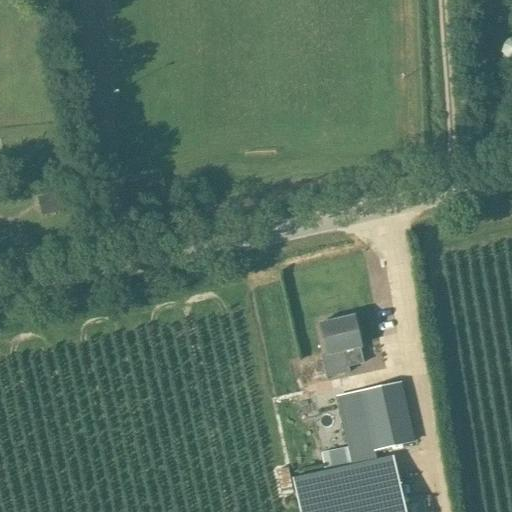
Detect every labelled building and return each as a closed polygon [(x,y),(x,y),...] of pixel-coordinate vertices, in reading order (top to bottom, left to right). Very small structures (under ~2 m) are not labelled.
[(511,39),(509,39),(503,45),(502,54),(507,60),(511,60),(511,39)] [(167,198),(162,173),(126,182),(132,206),(167,198)] [(63,211),(58,189),(46,192),(46,195),(37,197),(41,216),(63,211)] [(360,347),(353,317),(319,325),(326,353),(321,354),(327,378),(347,373),(346,367),(363,363),(359,347),(360,347)] [(351,465),(377,459),(376,451),(414,442),(401,383),(336,397),(349,458),(351,465)] [(404,511),(392,456),(377,459),(351,465),(293,478),(299,511),(404,511)]
